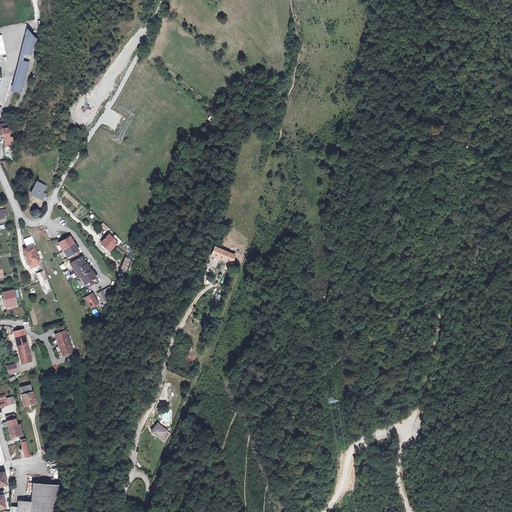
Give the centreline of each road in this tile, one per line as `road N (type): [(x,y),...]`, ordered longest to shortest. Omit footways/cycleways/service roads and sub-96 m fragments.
road 1 (track): [(494,0),(451,266),(426,379),(405,424)]
road 2 (track): [(291,0),(297,54),(278,138),(198,373)]
road 3 (track): [(56,190),(114,100),(161,0)]
road 4 (track): [(150,485),(198,373),(193,338),(177,328)]
